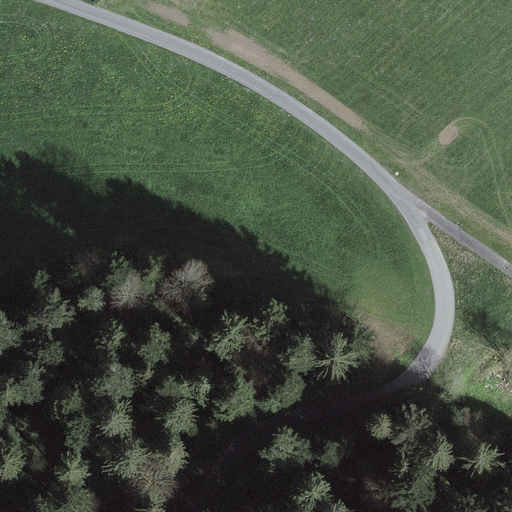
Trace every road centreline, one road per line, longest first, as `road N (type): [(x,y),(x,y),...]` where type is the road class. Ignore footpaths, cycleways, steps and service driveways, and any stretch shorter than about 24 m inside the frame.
road 1 (track): [(195,511),(227,455),(253,433),(410,384),(443,339),(440,263),(406,200),(330,129),(207,59),(55,0)]
road 2 (track): [(511,274),(406,200)]
